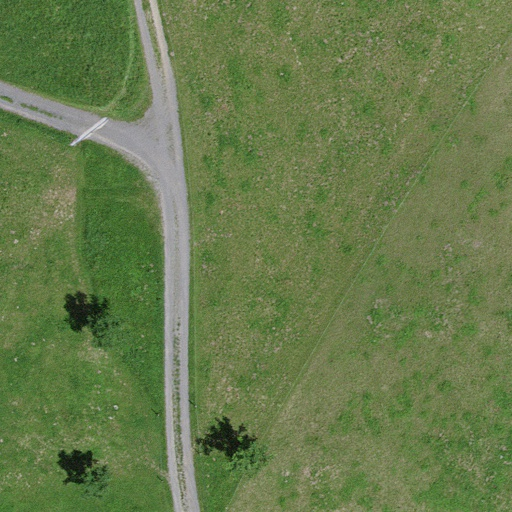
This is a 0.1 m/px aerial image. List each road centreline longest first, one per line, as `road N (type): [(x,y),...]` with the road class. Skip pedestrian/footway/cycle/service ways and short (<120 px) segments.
road 1 (track): [(172,154),(189,511)]
road 2 (track): [(172,154),(0,90)]
road 3 (track): [(146,0),(172,154)]
